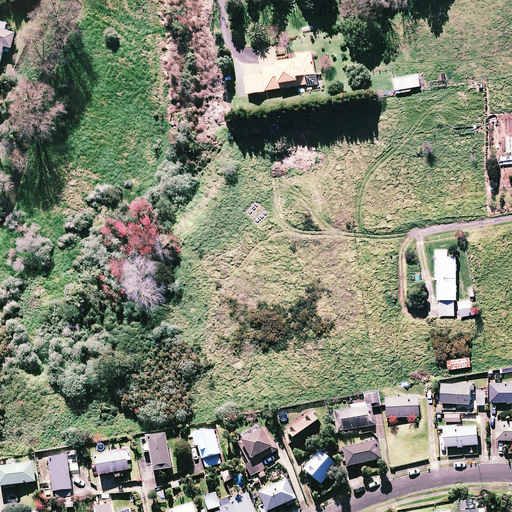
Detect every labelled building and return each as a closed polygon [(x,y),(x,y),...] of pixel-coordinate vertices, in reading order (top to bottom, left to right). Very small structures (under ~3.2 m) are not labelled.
[(8,30),(7,34),(0,32),(0,66),(4,50),(11,52),(16,32),(8,30)] [(316,76),(312,52),(286,57),(287,66),(263,70),(264,74),(244,77),(245,82),(247,96),(281,90),(280,86),(299,83),(300,87),(308,86),(306,77),(316,76)] [(455,84),(452,68),(446,69),(449,84),(455,84)] [(420,88),(419,76),(394,80),(396,95),(410,93),(410,89),(420,88)] [(448,258),(448,252),(437,252),(437,281),(439,281),(439,301),(440,301),(440,317),(455,317),(455,301),(457,301),(457,259),(448,258)] [(475,316),(473,302),(459,303),(461,318),(475,316)] [(511,403),(511,384),(491,385),(491,403),(511,403)] [(471,406),(471,386),(443,385),(442,404),(471,406)] [(485,391),(477,391),(477,406),(486,406),(485,391)] [(380,407),(378,393),(364,395),(366,405),(351,408),(352,411),(335,414),(338,433),(374,427),(371,409),(380,407)] [(419,418),(418,399),(385,400),(386,420),(419,418)] [(325,434),(310,413),(285,431),(300,451),(325,434)] [(511,422),(498,422),(497,441),(511,441),(511,422)] [(478,446),(478,427),(445,427),(445,448),(464,447),(464,446),(478,446)] [(223,463),(213,431),(206,434),(205,430),(192,435),(196,448),(198,447),(205,469),(223,463)] [(276,449),(267,431),(260,435),(258,431),(243,439),(244,442),(238,445),(249,466),(246,468),(251,478),(265,471),(259,458),(276,449)] [(171,470),(165,436),(142,440),(144,455),(151,454),(154,473),(171,470)] [(381,461),(377,443),(343,452),(348,469),(381,461)] [(131,461),(129,451),(103,457),(103,453),(95,455),(100,478),(129,472),(127,461),(131,461)] [(337,468),(320,454),(304,473),(321,487),(337,468)] [(72,491),(68,459),(50,461),(54,494),(72,491)] [(36,484),(33,464),(5,469),(8,488),(36,484)] [(233,481),(229,472),(222,475),(225,484),(233,481)] [(178,482),(170,485),(173,491),(181,488),(178,482)] [(273,511),(296,501),(287,482),(259,496),(266,511),(273,511)] [(221,508),(216,493),(204,498),(209,511),(221,508)] [(255,511),(249,496),(231,503),(232,505),(220,510),(220,511),(255,511)]
